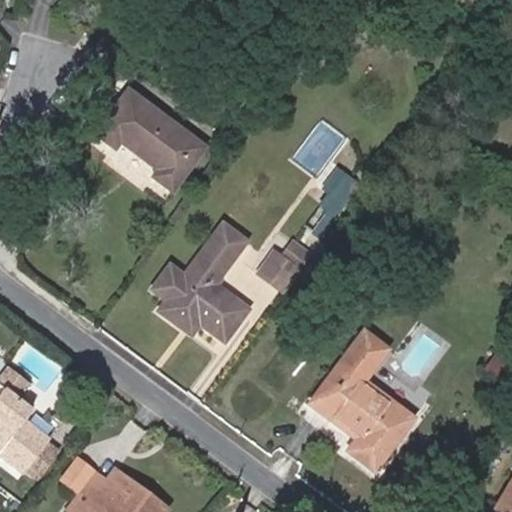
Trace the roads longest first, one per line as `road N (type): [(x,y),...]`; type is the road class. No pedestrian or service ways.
road 1 (residential): [(312,511),(0,282)]
road 2 (residential): [(19,122),(39,51),(71,68),(52,126)]
